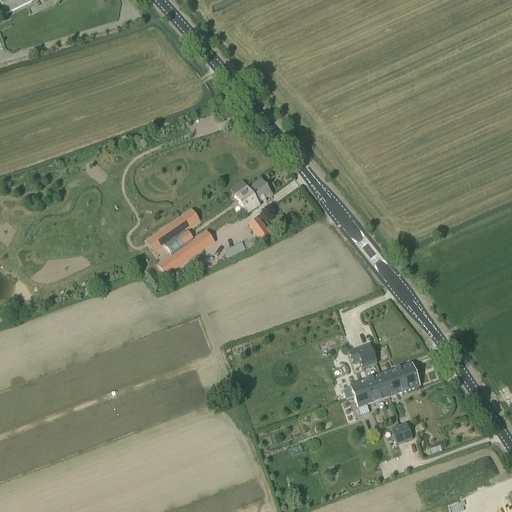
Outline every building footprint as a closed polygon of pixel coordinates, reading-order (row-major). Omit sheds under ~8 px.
[(0,0),(0,3),(4,12),(6,15),(36,0),(0,0)] [(247,215),(259,206),(258,205),(271,196),(261,182),(248,191),(247,189),(234,197),(247,215)] [(199,222),(191,211),(147,241),(155,253),(165,246),(173,257),(159,266),(166,275),(213,243),(206,233),(193,242),(192,241),(193,240),(188,232),(187,233),(186,232),(199,222)] [(257,220),(247,227),(259,245),(273,236),(268,230),(266,231),(257,220)] [(370,346),(364,348),(370,367),(376,365),(370,346)] [(358,350),(364,369),(370,367),(364,348),(358,350)] [(411,365),(349,387),(358,410),(419,388),(411,365)] [(406,425),(399,428),(404,443),(412,440),(406,425)] [(399,428),(391,430),(397,446),(404,443),(399,428)] [(429,448),(432,455),(441,452),(439,444),(429,448)]
